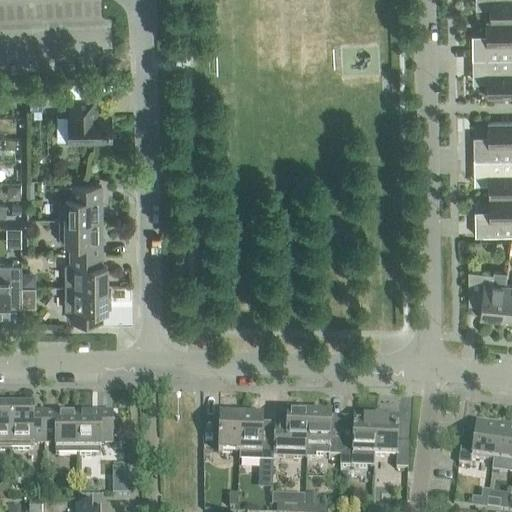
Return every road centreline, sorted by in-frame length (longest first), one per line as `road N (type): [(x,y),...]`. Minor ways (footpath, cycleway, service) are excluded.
road 1 (residential): [(436,370),(432,0)]
road 2 (residential): [(147,362),(138,0)]
road 3 (unclassified): [(436,370),(147,362)]
road 4 (residential): [(148,511),(147,362)]
road 5 (residential): [(0,362),(147,362)]
road 6 (residential): [(418,511),(436,370)]
